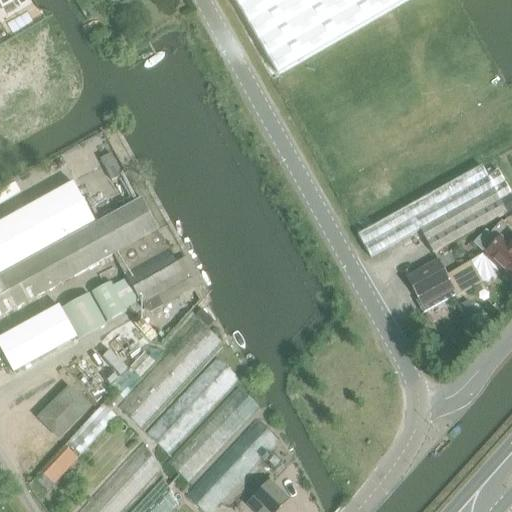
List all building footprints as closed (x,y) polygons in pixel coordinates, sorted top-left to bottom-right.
[(0,0),(0,5),(2,9),(16,0),(0,0)] [(235,0),(278,74),(406,0),(235,0)] [(86,9),(92,21),(103,15),(96,3),(86,9)] [(60,178),(91,164),(83,146),(52,159),(60,178)] [(499,202),(510,196),(492,162),(357,236),(370,259),(419,232),(432,255),(506,214),(499,202)] [(0,275),(94,223),(72,184),(0,224),(0,275)] [(511,196),(511,195),(500,202),(507,214),(511,210),(511,196)] [(185,282),(140,201),(0,279),(0,318),(112,256),(144,312),(156,305),(153,299),(185,282)] [(424,316),(430,312),(497,272),(511,285),(511,234),(501,223),(489,236),(485,232),(473,245),(483,256),(445,278),(435,263),(408,280),(421,301),(417,304),(424,316)] [(89,294),(105,324),(126,313),(110,283),(89,294)] [(61,310),(78,341),(106,326),(88,295),(61,310)] [(58,307),(0,339),(0,351),(13,375),(76,340),(58,307)] [(200,311),(195,317),(200,322),(208,329),(214,323),(200,311)] [(153,418),(223,342),(208,329),(200,322),(131,398),(119,410),(142,431),(153,418)] [(144,354),(130,370),(133,373),(139,379),(154,363),(148,358),(144,354)] [(242,376),(219,356),(149,431),(172,453),(242,376)] [(260,409),(237,388),(168,464),(191,485),(260,409)] [(46,410),(37,419),(46,429),(48,427),(58,438),(87,410),(69,391),(48,411),(46,410)] [(81,429),(68,443),(80,455),(115,418),(103,406),(81,429)] [(212,511),(279,442),(257,421),(186,496),(202,511),(212,511)] [(123,511),(159,473),(143,445),(80,511),(123,511)] [(65,448),(52,462),(40,474),(53,486),(78,460),(65,448)] [(274,460),(268,466),(274,472),(280,466),(274,460)] [(173,511),(178,508),(162,479),(130,511),(173,511)] [(268,483),(251,502),(262,511),(276,511),(287,501),(268,483)]
